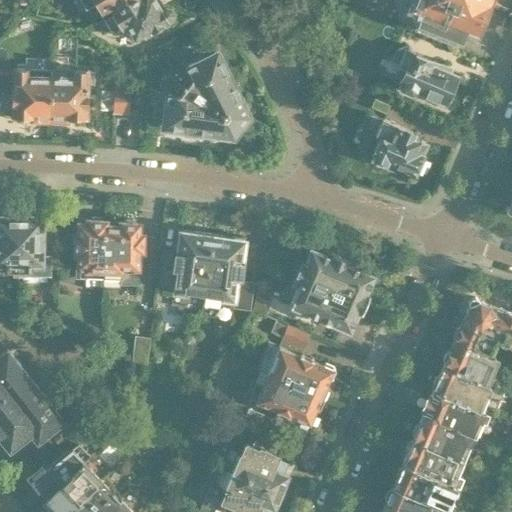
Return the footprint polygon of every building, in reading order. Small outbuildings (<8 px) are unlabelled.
[(82,0),(96,23),(132,0),(82,0)] [(173,19),(175,13),(171,7),(164,5),(160,7),(155,0),(132,0),(96,23),(102,32),(109,27),(109,30),(115,32),(121,28),(137,38),(144,33),(146,36),(156,30),(157,32),(161,30),(161,26),(173,19)] [(476,33),(488,0),(412,0),(410,6),(421,11),(416,21),(458,38),(463,28),(476,33)] [(456,76),(449,73),(450,69),(411,52),(408,45),(395,48),(393,55),(400,59),(391,79),(399,82),(398,84),(400,90),(411,95),(417,93),(418,91),(438,99),(440,105),(450,101),(448,95),(456,76)] [(239,96),(235,86),(231,85),(225,74),(227,70),(222,61),(218,60),(215,54),(198,62),(196,57),(185,63),(184,61),(173,66),(169,72),(238,124),(245,115),(238,101),(239,96)] [(48,122),(50,69),(11,68),(11,81),(11,94),(10,117),(30,117),(29,118),(33,121),(48,122)] [(87,119),(88,71),(50,69),(48,122),(64,123),(67,120),(68,118),(87,119)] [(318,78),(317,69),(306,70),(306,78),(318,78)] [(238,124),(169,72),(163,80),(162,90),(154,89),(152,115),(166,116),(164,125),(170,125),(173,129),(184,130),(187,128),(199,129),(202,133),(212,134),(215,132),(231,134),(238,124)] [(0,81),(0,94),(11,94),(11,81),(0,81)] [(129,115),(130,88),(114,88),(113,114),(129,115)] [(376,99),(372,109),(387,116),(392,106),(376,99)] [(427,146),(426,141),(419,138),(417,133),(381,116),(380,119),(374,116),(370,126),(376,128),(374,135),(378,137),(369,158),(371,159),(372,163),(378,166),(383,164),(391,167),(396,166),(415,174),(416,171),(420,173),(426,159),(423,157),(427,146)] [(17,278),(17,213),(8,213),(8,216),(0,216),(0,264),(7,264),(7,274),(12,274),(12,278),(17,278)] [(42,265),(42,217),(27,217),(27,213),(17,213),(17,278),(23,278),(23,274),(30,274),(30,265),(42,265)] [(102,277),(104,220),(101,217),(93,216),(89,219),(87,219),(87,218),(86,222),(78,222),(77,233),(73,233),(72,254),(77,255),(77,256),(77,265),(74,265),(74,276),(102,277)] [(138,268),(139,251),(141,251),(142,232),(139,232),(140,223),(137,223),(134,219),(125,219),(122,221),(104,220),(102,277),(120,278),(120,283),(136,284),(136,268),(138,268)] [(203,294),(213,233),(194,230),(193,236),(180,234),(178,250),(175,249),(172,271),(174,271),(171,291),(185,293),(185,292),(203,294)] [(241,280),(244,260),(241,260),(244,243),(232,241),(232,236),(213,233),(203,294),(220,297),(220,298),(233,300),(232,307),(250,309),(253,281),(241,280)] [(277,272),(282,243),(268,240),(263,267),(277,272)] [(374,274),(348,264),(350,260),(331,252),(329,256),(309,246),(294,280),(299,282),(322,292),(325,287),(331,290),(333,285),(345,290),(348,285),(366,292),(374,274)] [(361,313),(369,294),(366,292),(348,285),(345,290),(333,285),(331,290),(325,287),(322,292),(299,282),(290,304),(317,316),(316,318),(329,323),(330,321),(350,330),(358,311),(361,313)] [(510,347),(511,340),(511,311),(478,299),(478,298),(477,298),(476,297),(475,297),(474,296),(473,296),(472,296),(471,297),(470,297),(469,298),(468,299),(468,300),(467,301),(467,303),(468,304),(468,305),(454,340),(493,357),(499,343),(510,347)] [(305,347),(310,335),(293,328),(287,325),(282,337),(305,347)] [(146,364),(149,338),(134,336),(132,359),(146,364)] [(489,386),(500,360),(493,357),(454,340),(450,349),(446,352),(443,359),(444,364),(442,367),(489,386)] [(335,371),(332,364),(325,362),(323,364),(314,359),(315,357),(310,355),(309,358),(304,355),(305,353),(301,351),(299,353),(279,344),(267,372),(324,397),(329,385),(327,384),(329,380),(332,380),(335,371)] [(64,418),(7,346),(0,351),(0,436),(9,447),(30,431),(37,440),(64,418)] [(482,411),(492,387),(489,386),(442,367),(439,375),(437,375),(436,376),(435,377),(434,378),(433,379),(432,380),(432,381),(431,383),(431,384),(432,386),(433,387),(432,390),(482,411)] [(319,409),(324,397),(267,372),(255,400),(275,408),(274,411),(279,413),(280,411),(285,413),(284,415),(289,418),(290,415),(299,419),(299,422),(306,425),(313,423),(316,416),(315,412),(317,408),(319,409)] [(477,437),(487,412),(482,411),(432,390),(422,414),(475,436),(477,437)] [(271,428),(276,417),(250,405),(244,417),(271,428)] [(466,460),(475,436),(422,414),(418,423),(414,425),(412,432),(413,435),(412,437),(466,460)] [(460,474),(466,460),(412,437),(411,440),(408,441),(404,449),(406,453),(402,462),(457,485),(459,486),(464,476),(460,474)] [(48,496),(83,461),(84,461),(91,454),(79,443),(72,450),(68,446),(59,455),(61,457),(32,480),(48,496)] [(231,450),(224,468),(232,471),(281,491),(288,474),(282,472),(286,464),(287,461),(277,457),(278,454),(260,446),(259,449),(245,443),(240,454),(231,450)] [(62,511),(68,511),(102,479),(84,461),(83,461),(48,496),(45,499),(43,498),(41,499),(52,510),(53,508),(52,507),(55,504),(62,511)] [(457,485),(402,462),(392,485),(448,508),(457,485)] [(221,485),(210,511),(265,511),(268,507),(273,509),(281,491),(232,471),(224,468),(217,484),(221,485)] [(105,511),(120,498),(102,479),(68,511),(105,511)] [(388,511),(446,511),(448,508),(392,485),(391,487),(387,489),(384,496),(385,501),(382,509),(388,511)] [(134,511),(120,498),(105,511),(134,511)]
